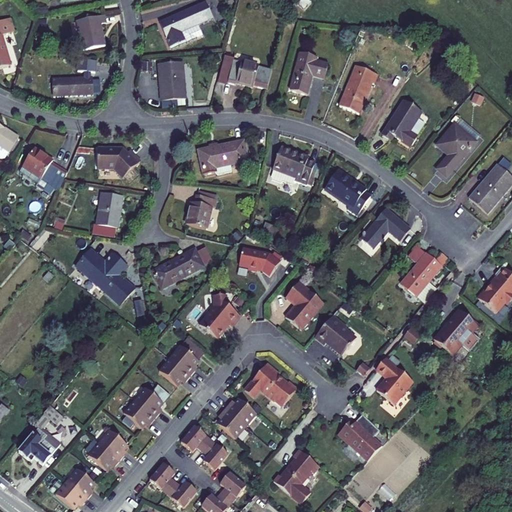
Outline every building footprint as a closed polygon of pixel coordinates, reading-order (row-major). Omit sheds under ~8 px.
[(311,4),(306,0),(303,0),(298,6),(304,12),(311,4)] [(172,50),(198,39),(194,31),(200,29),(198,25),(213,18),(206,3),(159,23),(170,48),(171,48),(172,50)] [(38,16),(49,14),(47,7),(37,9),(38,16)] [(106,24),(105,16),(77,21),(83,51),(105,47),(104,38),(103,39),(100,25),(106,24)] [(46,29),(46,21),(38,20),(38,28),(46,29)] [(0,38),(1,38),(14,34),(10,21),(0,24),(0,38)] [(194,31),(198,39),(203,37),(200,29),(194,31)] [(0,70),(10,68),(1,38),(0,38),(0,70)] [(317,60),(300,55),(290,93),(306,97),(312,77),(324,81),(328,66),(316,63),(317,60)] [(218,83),(228,85),(233,62),(224,60),(218,83)] [(84,73),(90,73),(96,74),(96,62),(78,61),(77,73),(84,73)] [(236,84),(241,64),(233,62),(228,85),(235,87),(236,84)] [(152,72),(152,63),(143,63),(143,72),(152,72)] [(180,64),(161,65),(158,66),(161,102),(177,101),(186,101),(183,64),(180,64)] [(236,84),(254,88),(258,69),(241,64),(236,84)] [(374,85),(378,76),(357,67),(340,108),(359,116),(372,84),(374,85)] [(273,72),(258,69),(254,88),(268,92),(273,72)] [(92,80),(90,80),(84,80),(53,81),(53,99),(92,98),(92,80)] [(481,106),(484,100),(474,96),(472,102),(481,106)] [(178,108),(177,101),(161,102),(162,110),(178,108)] [(421,114),(404,103),(382,137),(390,143),(393,137),(410,149),(417,138),(416,138),(422,128),(415,124),(421,114)] [(0,126),(0,148),(8,154),(19,139),(0,126)] [(476,144),(455,126),(437,148),(449,158),(437,171),(446,179),(476,144)] [(218,147),(208,149),(198,151),(203,174),(215,172),(213,167),(246,160),(246,159),(242,142),(218,147)] [(122,180),(139,163),(129,153),(127,154),(123,151),(117,150),(116,152),(109,151),(110,150),(98,149),(97,169),(113,170),(122,180)] [(281,149),(273,172),(295,180),(294,182),(307,187),(307,186),(312,173),(315,165),(308,162),(309,160),(281,149)] [(24,168),(41,180),(52,165),(54,163),(34,151),(23,168),(24,168)] [(511,166),(504,160),(498,167),(505,173),(511,166)] [(258,175),(260,164),(253,163),(251,173),(258,175)] [(41,180),(37,185),(36,187),(43,191),(47,185),(54,190),(59,193),(66,175),(52,165),(41,180)] [(492,181),(488,178),(469,200),(487,216),(511,187),(511,179),(505,173),(498,167),(492,174),(496,177),(492,181)] [(37,185),(41,180),(24,168),(20,174),(37,185)] [(293,186),(294,182),(295,180),(273,172),(270,177),(272,181),(280,184),(283,183),(293,186)] [(315,174),(312,173),(307,186),(311,188),(314,180),(313,179),(315,174)] [(342,200),(351,206),(355,209),(365,194),(366,192),(338,173),(325,192),(340,202),(342,200)] [(50,196),(54,190),(47,185),(43,191),(50,196)] [(197,197),(216,202),(217,197),(198,193),(197,197)] [(355,209),(351,206),(350,208),(347,211),(357,218),(371,199),(365,194),(355,209)] [(101,195),(97,226),(116,229),(118,229),(123,199),(101,195)] [(215,210),(216,202),(197,197),(195,205),(191,205),(186,227),(206,231),(211,209),(215,210)] [(342,200),(340,202),(350,208),(351,206),(342,200)] [(410,231),(387,211),(361,241),(373,251),(384,239),(383,238),(388,232),(400,243),(410,231)] [(62,232),(66,223),(58,220),(54,229),(62,232)] [(116,229),(97,226),(93,226),(92,236),(114,239),(116,229)] [(24,231),(19,238),(27,244),(33,237),(24,231)] [(46,231),(30,248),(37,253),(52,234),(46,231)] [(284,249),(285,242),(275,240),(274,248),(284,249)] [(418,265),(426,256),(417,248),(408,259),(415,264),(416,263),(418,265)] [(271,257),(245,250),(240,267),(248,270),(248,272),(256,274),(258,272),(265,274),(271,279),(282,266),(271,257)] [(135,290),(120,278),(117,275),(125,266),(113,255),(105,264),(91,251),(76,269),(119,307),(135,290)] [(203,268),(195,252),(153,273),(162,290),(203,268)] [(447,260),(441,255),(434,263),(440,268),(447,260)] [(434,263),(426,256),(418,265),(413,271),(414,273),(402,287),(417,299),(429,284),(442,269),(440,268),(434,263)] [(117,275),(120,278),(128,269),(125,266),(117,275)] [(315,276),(318,271),(310,267),(307,273),(315,276)] [(511,297),(511,276),(502,268),(495,276),(497,278),(489,288),(491,289),(486,294),(484,294),(478,301),(495,316),(506,305),(507,305),(509,305),(511,301),(511,297)] [(53,278),(49,274),(42,281),(47,285),(53,278)] [(429,284),(417,299),(425,306),(437,291),(429,284)] [(324,305),(299,285),(287,300),(298,309),(296,311),(295,310),(287,319),(302,332),(324,305)] [(216,309),(204,322),(222,335),(229,327),(232,330),(242,319),(228,307),(227,297),(214,299),(216,309)] [(364,316),(369,310),(363,305),(358,310),(364,316)] [(453,358),(462,347),(469,353),(478,343),(471,337),(478,329),(459,313),(434,342),(453,358)] [(334,318),(315,339),(325,347),(327,345),(342,358),(356,341),(344,331),(346,329),(334,318)] [(222,335),(204,322),(200,326),(210,334),(210,333),(218,340),(222,335)] [(421,339),(411,331),(405,339),(414,347),(421,339)] [(189,340),(182,349),(200,364),(207,356),(189,340)] [(182,349),(172,361),(192,378),(197,373),(194,371),(200,364),(182,349)] [(192,378),(172,361),(161,373),(179,389),(185,382),(187,384),(192,378)] [(414,385),(385,361),(376,373),(388,382),(384,386),(383,385),(376,393),(393,407),(404,395),(405,396),(414,385)] [(365,378),(370,371),(363,365),(358,372),(365,378)] [(268,366),(265,369),(296,392),(298,390),(290,384),(289,384),(280,377),(280,376),(268,366)] [(296,392),(265,369),(246,392),(255,399),(261,392),(275,403),(276,402),(283,408),(296,392)] [(147,391),(136,403),(156,420),(161,414),(159,412),(165,406),(147,391)] [(257,416),(238,401),(231,408),(229,406),(220,417),(223,419),(217,427),(235,442),(257,416)] [(156,420),(136,403),(125,415),(143,430),(149,424),(151,426),(156,420)] [(50,408),(35,427),(38,431),(19,454),(27,461),(30,457),(34,460),(43,467),(61,446),(48,436),(46,438),(40,433),(42,431),(50,421),(56,427),(62,419),(50,408)] [(368,465),(389,442),(364,417),(351,430),(349,427),(338,437),(347,446),(348,445),(368,465)] [(196,429),(182,445),(193,454),(197,450),(207,459),(204,463),(215,473),(229,457),(196,429)] [(129,448),(110,432),(90,457),(108,472),(114,465),(116,468),(125,457),(123,455),(129,448)] [(314,476),(320,469),(300,452),(294,459),(296,461),(281,479),(279,477),(274,483),(301,507),(311,495),(301,487),(312,474),(314,476)] [(164,466),(150,483),(184,511),(197,495),(186,485),(181,490),(171,480),(175,476),(164,466)] [(97,486),(79,471),(57,496),(75,511),(81,504),(83,506),(93,495),(90,493),(97,486)] [(204,511),(227,511),(246,490),(230,476),(221,487),(225,491),(216,502),(211,498),(202,510),(204,511)] [(365,503),(359,508),(362,511),(370,511),(372,510),(365,503)]
